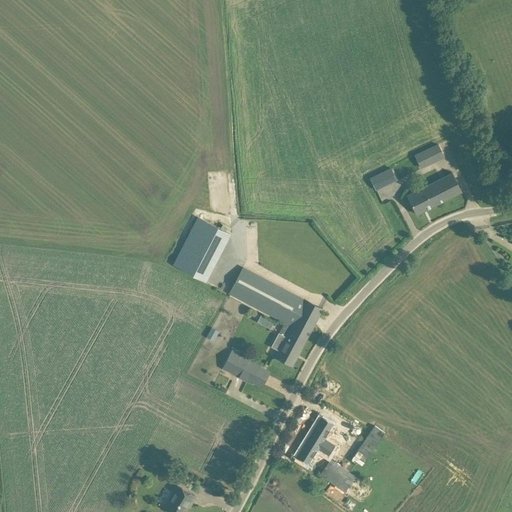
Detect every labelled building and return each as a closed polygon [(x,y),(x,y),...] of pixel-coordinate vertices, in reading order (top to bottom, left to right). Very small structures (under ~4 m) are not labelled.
[(221,132),(221,118),(212,117),(212,131),(221,132)] [(438,144),(415,156),(421,167),(444,156),(438,144)] [(391,168),(370,178),(376,189),(396,179),(391,168)] [(461,191),(452,173),(408,195),(417,214),(461,191)] [(174,263),(205,280),(230,233),(199,216),(174,263)] [(264,257),(264,244),(249,243),(248,257),(264,257)] [(322,282),(327,285),(344,266),(335,258),(321,273),(326,278),(322,282)] [(306,300),(244,267),(230,293),(231,293),(285,322),(279,333),(271,347),(279,351),(276,356),(284,360),(292,365),(323,309),(314,304),(306,300)] [(211,327),(206,336),(210,338),(215,329),(211,327)] [(232,350),(222,368),(239,377),(240,376),(245,379),(245,380),(253,384),(261,368),(262,365),(232,350)] [(309,464),(318,449),(328,455),(334,445),(324,439),(333,424),(322,416),(297,456),(309,464)] [(375,425),(351,460),(361,467),(385,432),(375,425)] [(153,455),(147,457),(149,464),(156,461),(153,455)] [(331,459),(320,474),(328,480),(347,493),(357,478),(341,466),(339,465),(331,459)] [(164,507),(172,511),(183,511),(188,505),(186,505),(188,501),(192,503),(196,495),(187,490),(177,485),(164,507)]
